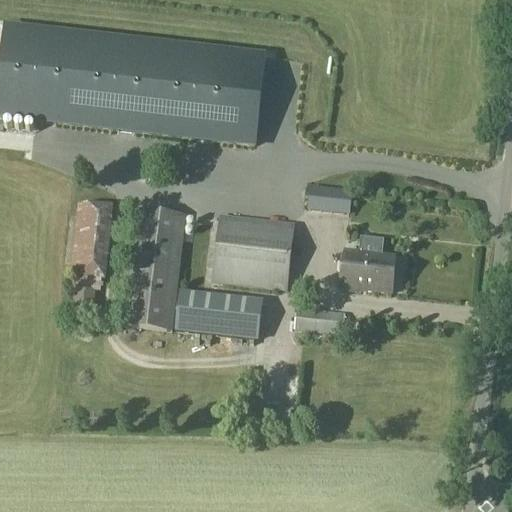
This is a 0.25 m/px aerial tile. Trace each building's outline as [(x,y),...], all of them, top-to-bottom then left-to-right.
[(0,119),(255,148),(265,60),(5,30),(0,72),(0,119)] [(219,183),(219,202),(268,203),(269,183),(219,183)] [(352,193),(309,189),(307,212),(350,217),(352,193)] [(136,212),(123,329),(172,335),(186,218),(136,212)] [(70,217),(65,280),(95,283),(100,220),(70,217)] [(211,286),(287,295),(294,227),(219,218),(211,286)] [(359,256),(344,255),(340,291),(391,296),(395,260),(382,259),(384,243),(360,240),(359,256)] [(258,343),(261,304),(179,294),(175,334),(258,343)] [(294,333),(343,338),(345,317),(296,311),(294,333)] [(199,398),(200,373),(187,373),(187,398),(199,398)] [(192,428),(206,424),(203,407),(188,410),(192,428)]
